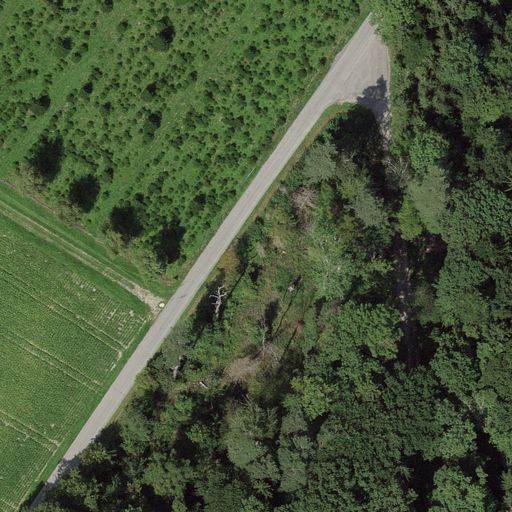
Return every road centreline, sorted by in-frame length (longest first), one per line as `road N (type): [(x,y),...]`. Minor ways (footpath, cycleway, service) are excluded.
road 1 (unclassified): [(393,0),(69,459)]
road 2 (track): [(367,39),(427,511)]
road 3 (track): [(0,197),(170,312)]
